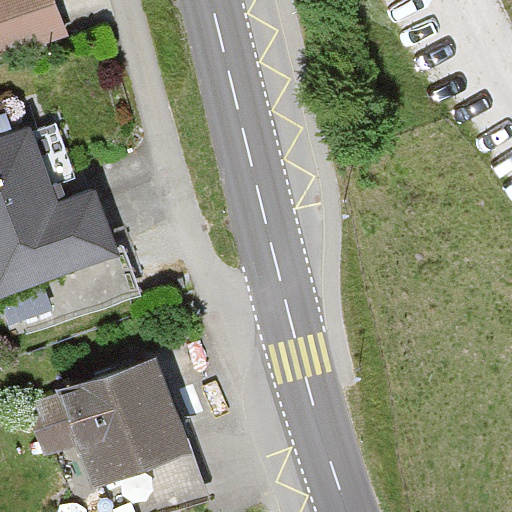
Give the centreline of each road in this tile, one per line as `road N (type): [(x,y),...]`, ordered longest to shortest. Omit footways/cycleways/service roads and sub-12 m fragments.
road 1 (residential): [(292,327),(227,293),(199,255),(127,0)]
road 2 (secondary): [(215,0),(292,327)]
road 3 (secondary): [(292,327),(347,511)]
road 4 (track): [(439,0),(460,56),(511,123)]
